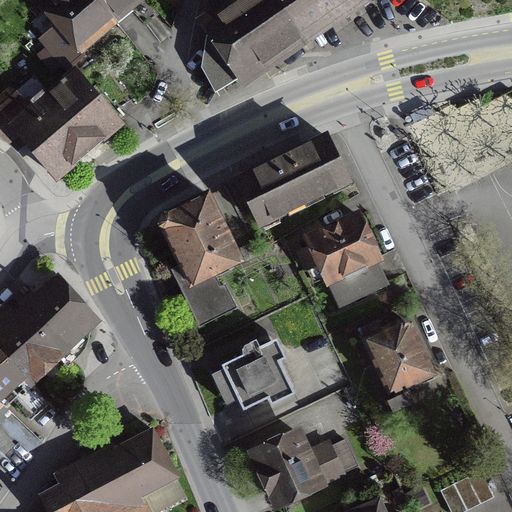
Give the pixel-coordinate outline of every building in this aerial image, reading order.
[(28,0),(71,52),(111,18),(96,0),(28,0)] [(96,0),(111,18),(133,0),(96,0)] [(364,2),(362,0),(209,0),(198,7),(204,18),(193,26),(204,49),(198,73),(211,97),(230,84),(235,93),(364,2)] [(114,130),(68,75),(4,127),(50,182),(114,130)] [(429,104),(410,114),(414,123),(434,113),(429,104)] [(340,186),(317,139),(226,183),(249,229),(340,186)] [(230,265),(198,198),(148,222),(180,289),(230,265)] [(372,266),(349,217),(295,243),(318,292),(372,266)] [(0,331),(0,351),(7,359),(79,296),(61,276),(26,308),(0,331)] [(93,312),(79,296),(7,359),(20,376),(27,381),(29,383),(60,355),(63,358),(77,346),(74,343),(93,325),(93,312)] [(421,376),(398,326),(355,345),(378,395),(421,376)] [(0,395),(20,376),(7,359),(0,365),(0,395)] [(29,383),(27,381),(21,386),(25,390),(15,400),(32,417),(47,402),(29,383)] [(0,401),(0,417),(9,409),(0,401)] [(171,478),(146,428),(121,440),(125,448),(60,480),(65,490),(47,498),(54,511),(144,511),(136,495),(171,478)] [(265,511),(321,487),(295,428),(239,452),(265,511)] [(0,457),(13,445),(0,430),(0,457)] [(483,470),(440,489),(449,511),(457,511),(494,496),(483,470)] [(378,511),(374,501),(345,511),(378,511)]
